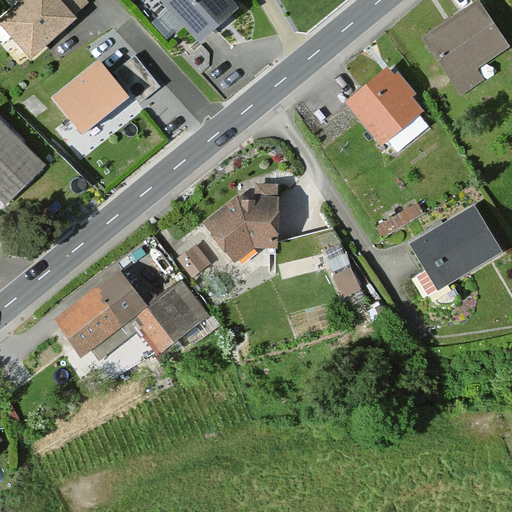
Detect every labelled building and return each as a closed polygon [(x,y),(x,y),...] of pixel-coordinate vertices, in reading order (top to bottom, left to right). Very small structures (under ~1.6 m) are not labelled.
[(67,0),(33,0),(8,21),(39,58),(85,20),(67,0)] [(233,0),(169,0),(168,1),(207,46),(245,14),(233,0)] [(511,38),(488,0),(486,0),(430,34),(466,92),(488,78),(482,68),(511,50),(511,38)] [(128,97),(98,60),(52,98),(82,135),(128,97)] [(396,64),(352,100),(390,145),(433,109),(396,64)] [(54,163),(0,110),(0,187),(16,203),(54,163)] [(246,192),(213,219),(247,260),(266,244),(290,245),(293,195),(246,192)] [(511,243),(484,196),(420,234),(455,291),(511,256),(511,243)] [(178,253),(194,273),(214,257),(198,238),(178,253)] [(134,259),(56,318),(93,366),(104,358),(121,380),(170,342),(175,349),(219,316),(191,280),(164,300),(134,259)] [(337,272),(342,291),(362,285),(357,267),(337,272)] [(0,443),(0,463),(10,456),(0,443)]
